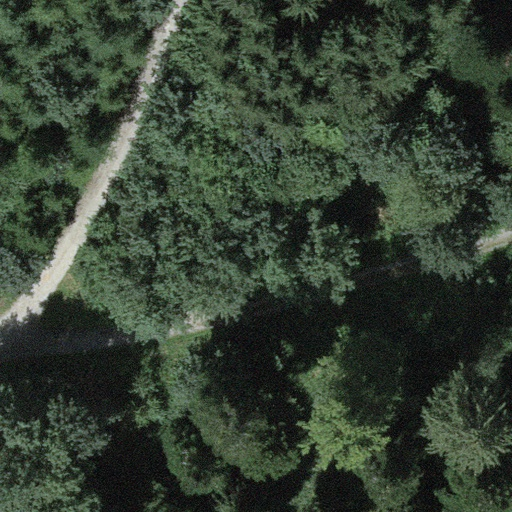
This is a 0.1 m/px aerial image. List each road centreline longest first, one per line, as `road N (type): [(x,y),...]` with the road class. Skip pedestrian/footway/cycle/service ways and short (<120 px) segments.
road 1 (track): [(511,243),(0,353)]
road 2 (track): [(168,0),(0,336)]
